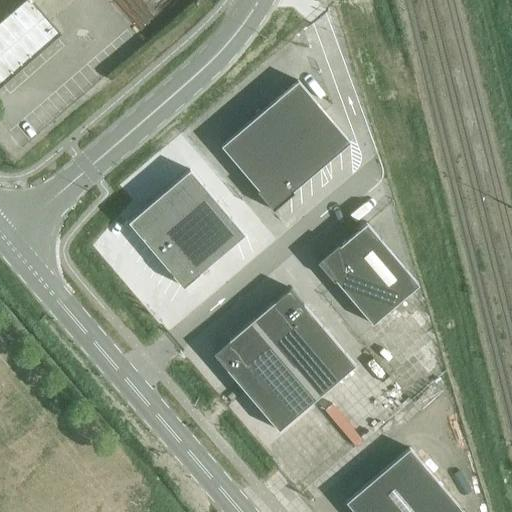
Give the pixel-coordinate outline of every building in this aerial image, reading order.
[(26,0),(0,23),(0,87),(61,34),(30,0),(26,0)] [(294,193),(293,191),(350,142),(298,81),(220,146),(258,190),(256,191),(273,211),(294,193)] [(246,231),(191,167),(129,219),(184,284),(246,231)] [(338,245),(317,262),(333,282),(335,280),(372,324),(419,285),(366,223),(339,246),(338,245)] [(290,288),(213,354),(278,430),(355,365),(290,288)] [(463,511),(409,448),(345,502),(353,511),(463,511)]
